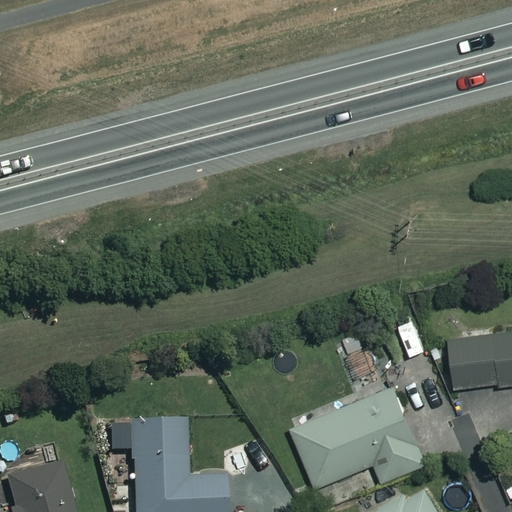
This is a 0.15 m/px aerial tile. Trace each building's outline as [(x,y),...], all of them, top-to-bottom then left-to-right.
[(426,345),(413,314),(391,324),(405,354),(426,345)] [(511,386),(511,334),(455,342),(461,393),(511,386)] [(429,467),(399,389),(296,429),(320,489),(379,466),(387,484),(429,467)] [(192,477),(189,424),(136,427),(140,511),(236,511),(234,474),(192,477)] [(81,511),(71,466),(12,480),(18,511),(81,511)] [(452,511),(433,480),(379,511),(452,511)]
